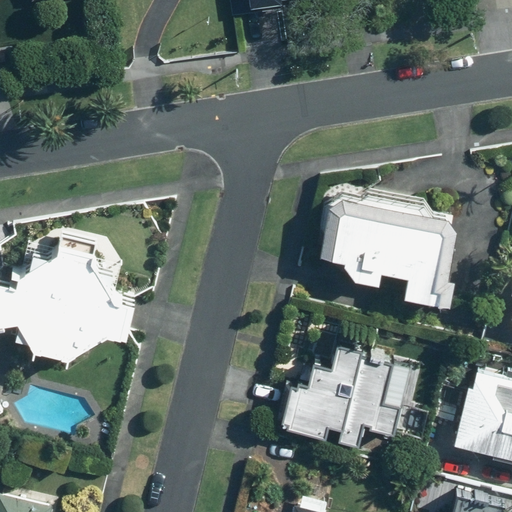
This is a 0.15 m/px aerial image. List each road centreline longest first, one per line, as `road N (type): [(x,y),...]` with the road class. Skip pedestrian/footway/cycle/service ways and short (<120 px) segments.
road 1 (residential): [(259,115),(165,511)]
road 2 (residential): [(259,115),(0,158)]
road 3 (residential): [(511,75),(259,115)]
